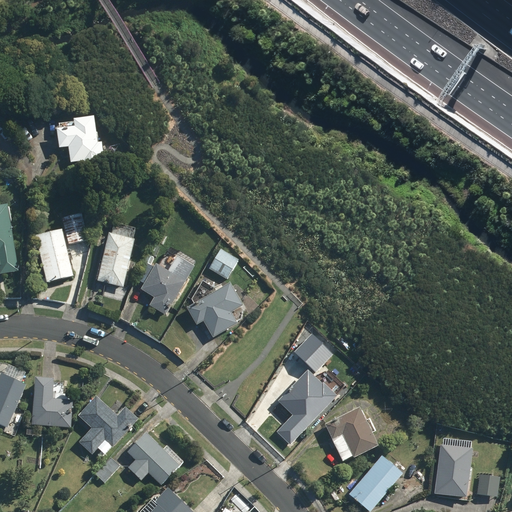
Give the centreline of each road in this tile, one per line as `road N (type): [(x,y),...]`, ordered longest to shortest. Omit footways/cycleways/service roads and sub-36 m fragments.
road 1 (residential): [(0,328),(64,331),(135,360),(292,511)]
road 2 (motorway): [(511,109),(359,0)]
